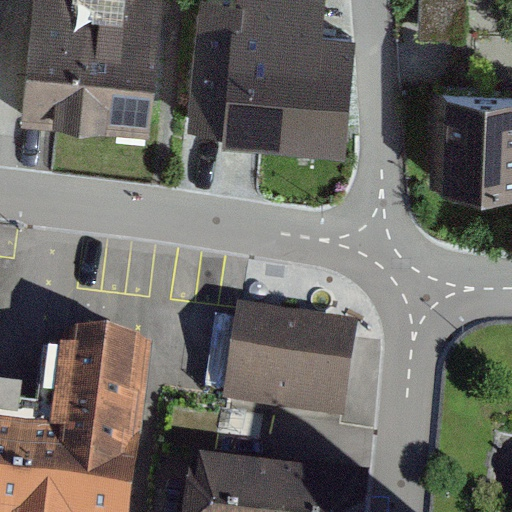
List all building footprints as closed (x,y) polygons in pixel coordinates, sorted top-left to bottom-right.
[(158,0),(32,0),(22,127),(147,137),(158,0)] [(345,0),(226,0),(215,137),(334,147),(345,0)] [(494,0),(422,0),(420,32),(492,37),(494,0)] [(511,95),(449,92),(444,187),(511,190),(511,95)] [(355,327),(239,312),(227,408),(342,422),(355,327)] [(58,448),(0,440),(0,511),(125,511),(145,360),(71,350),(58,448)] [(357,511),(360,485),(197,465),(190,511),(357,511)]
